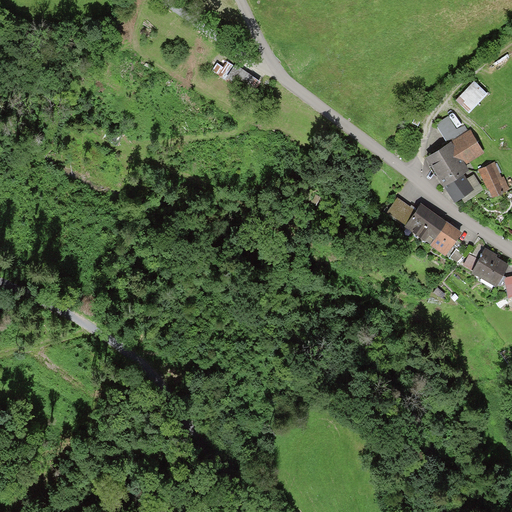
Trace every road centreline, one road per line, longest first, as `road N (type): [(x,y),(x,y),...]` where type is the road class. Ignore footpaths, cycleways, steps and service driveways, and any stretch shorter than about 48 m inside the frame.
road 1 (track): [(264,511),(164,368),(0,279)]
road 2 (residential): [(327,113),(511,251)]
road 3 (unclassified): [(237,0),(287,82),(327,113)]
road 4 (track): [(272,62),(231,47),(162,0)]
